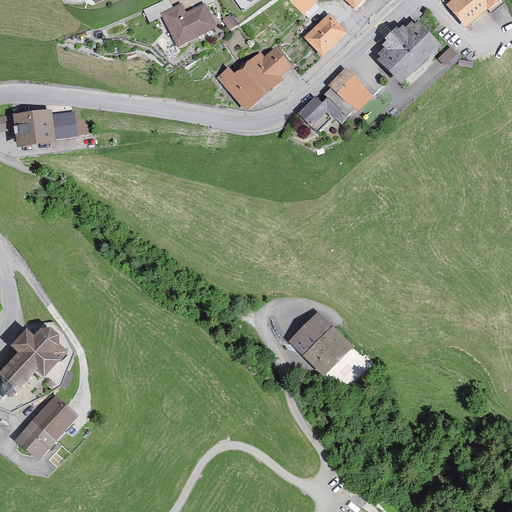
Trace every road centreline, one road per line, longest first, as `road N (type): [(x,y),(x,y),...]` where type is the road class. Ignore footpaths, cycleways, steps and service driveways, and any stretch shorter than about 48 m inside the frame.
road 1 (residential): [(174,511),(207,454),(225,445),(247,448),(296,482),(326,486),(329,472),(261,322),(274,302),(298,301),(341,323)]
road 2 (unclassified): [(0,97),(31,93),(267,120),(312,94),(419,0)]
road 3 (track): [(0,158),(57,183),(175,278),(261,322)]
road 4 (track): [(511,419),(452,374),(373,351),(341,323)]
